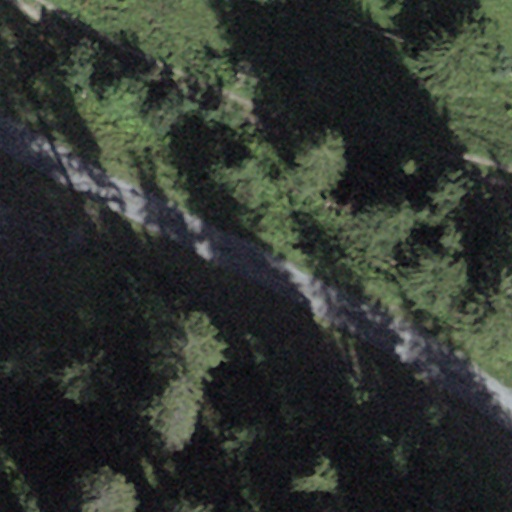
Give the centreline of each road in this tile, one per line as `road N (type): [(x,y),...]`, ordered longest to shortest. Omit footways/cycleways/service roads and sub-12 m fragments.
road 1 (track): [(511,411),(404,330),(0,126)]
road 2 (track): [(511,185),(282,128),(41,19),(23,0)]
